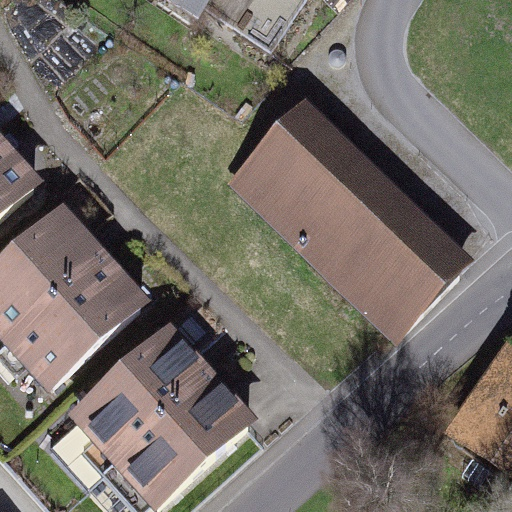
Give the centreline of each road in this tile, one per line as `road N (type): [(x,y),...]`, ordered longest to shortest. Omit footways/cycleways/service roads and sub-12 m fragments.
road 1 (residential): [(287,511),(511,326)]
road 2 (residential): [(511,199),(373,68),(407,0)]
